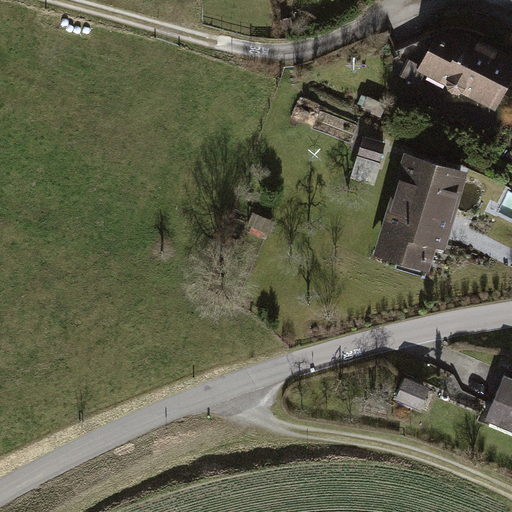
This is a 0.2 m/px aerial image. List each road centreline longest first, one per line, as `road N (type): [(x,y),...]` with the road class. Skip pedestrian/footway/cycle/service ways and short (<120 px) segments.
road 1 (tertiary): [(0,496),(112,434),(240,383),(421,330),(511,314)]
road 2 (track): [(511,494),(384,447),(264,422),(240,383)]
road 3 (track): [(45,0),(281,59)]
road 4 (residential): [(415,0),(327,48),(281,59)]
